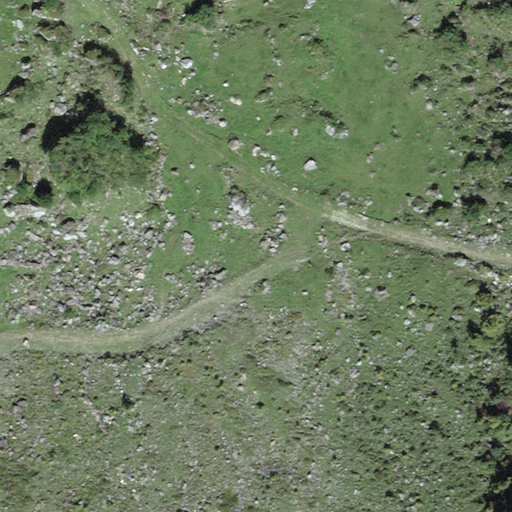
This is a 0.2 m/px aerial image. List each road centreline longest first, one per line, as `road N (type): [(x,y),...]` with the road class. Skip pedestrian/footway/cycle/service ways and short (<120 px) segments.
road 1 (track): [(86,0),(165,111),(278,188),(372,230),(511,258)]
road 2 (track): [(324,211),(215,306),(153,337),(0,345)]
